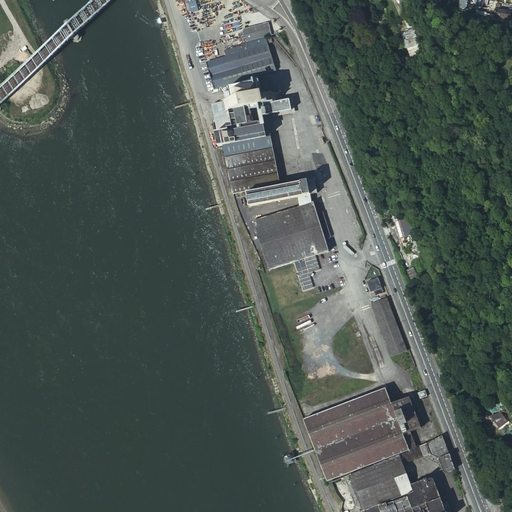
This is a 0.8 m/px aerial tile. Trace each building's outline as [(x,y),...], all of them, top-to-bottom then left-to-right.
[(501,4),(497,3),(496,5),(494,16),(509,19),(510,16),(510,12),(500,10),(501,4)] [(264,37),(271,36),(268,23),(243,29),(247,42),(248,41),(248,42),(264,37)] [(400,33),(406,48),(419,43),(414,28),(400,33)] [(206,64),(214,89),(229,85),(259,76),(277,70),(266,43),(264,37),(248,42),(249,44),(220,53),(222,59),(206,64)] [(410,51),(413,60),(414,60),(414,59),(417,59),(419,58),(417,53),(415,47),(409,49),(410,51)] [(305,193),(318,190),(316,179),(282,186),(282,185),(281,183),(280,178),(274,149),(268,151),(261,152),(259,141),(272,138),(267,116),(291,110),(289,99),(278,102),(278,101),(281,100),(280,92),(272,94),(271,93),(261,95),(259,76),(229,85),(232,97),(229,98),(229,99),(221,101),(221,104),(218,104),(219,114),(218,114),(214,123),(219,147),(222,147),(228,175),(232,195),(237,194),(238,198),(249,196),(251,204),(256,203),(265,201),(276,199),(285,197),(294,195),(305,193)] [(272,138),(259,141),(261,152),(268,151),(274,149),(273,147),(272,142),(272,138)] [(288,183),(293,183),(304,180),(303,176),(303,173),(292,175),(291,176),(287,176),(288,183)] [(284,177),(280,178),(281,183),(282,185),(286,184),(288,183),(287,176),(286,177),(284,177)] [(319,193),(318,190),(305,193),(294,195),(285,197),(276,199),(265,201),(256,203),(251,204),(251,206),(319,193)] [(315,256),(329,252),(314,203),(254,221),(269,270),(294,263),(298,262),(309,258),(315,256)] [(320,218),(325,233),(329,232),(324,217),(320,218)] [(298,262),(294,263),(303,292),(313,289),(309,278),(311,277),(312,274),(312,273),(320,271),(315,256),(309,258),(298,262)] [(414,267),(407,270),(410,279),(417,276),(414,267)] [(422,282),(423,286),(427,284),(430,283),(429,276),(426,270),(420,273),(423,279),(424,278),(424,281),(422,282)] [(489,272),(482,275),(476,278),(478,282),(480,281),(484,279),(491,275),(489,272)] [(384,294),(378,279),(367,284),(371,294),(374,293),(375,297),(384,294)] [(371,303),(391,356),(406,351),(386,297),(371,303)] [(306,426),(328,482),(344,476),(409,450),(402,432),(397,419),(391,404),(385,389),(358,399),(348,403),(312,416),(305,419),(304,419),(306,426)] [(427,395),(425,391),(418,393),(420,399),(427,396),(427,395)] [(402,432),(409,450),(416,448),(411,432),(422,428),(410,397),(395,403),(393,404),(391,404),(397,419),(402,432)] [(502,414),(500,411),(499,412),(498,412),(497,413),(491,414),(490,415),(499,427),(507,421),(502,414)] [(443,438),(442,435),(426,444),(425,445),(424,446),(423,446),(419,448),(396,457),(381,463),(351,475),(355,485),(363,505),(363,507),(364,508),(365,511),(446,511),(438,490),(437,490),(433,479),(432,479),(432,478),(431,478),(430,479),(427,480),(427,478),(411,484),(404,465),(424,457),(430,455),(431,455),(433,455),(434,455),(436,456),(437,457),(438,457),(438,458),(439,459),(439,460),(444,473),(455,470),(443,438)] [(355,485),(351,475),(332,482),(336,493),(337,494),(342,501),(343,501),(351,510),(363,505),(355,485)]
